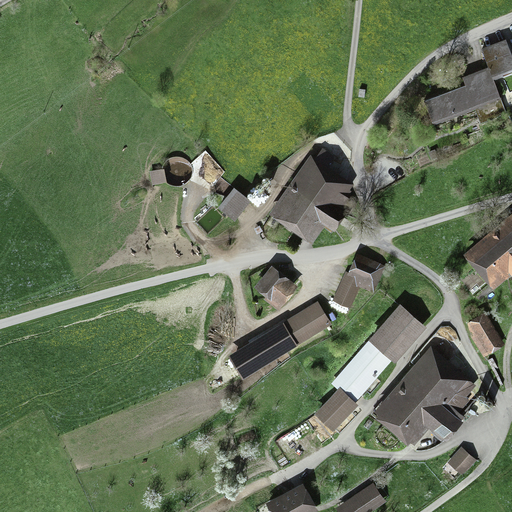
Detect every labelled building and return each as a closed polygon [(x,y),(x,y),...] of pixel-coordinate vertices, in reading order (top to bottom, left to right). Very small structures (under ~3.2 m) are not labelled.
[(511,53),(506,38),(481,47),(488,66),(493,79),(511,72),(511,53)] [(493,79),(488,66),(462,76),(465,84),(424,100),(434,124),(475,108),(479,120),(480,122),(506,113),(493,79)] [(468,127),(472,135),(481,131),(477,123),(468,127)] [(376,138),(372,136),(366,147),(370,149),(376,138)] [(269,213),(312,243),(324,227),(331,232),(333,230),(335,231),(355,202),(345,195),(353,183),(328,165),(335,156),(322,147),(315,157),(311,153),(269,213)] [(163,172),(162,169),(149,170),(152,184),(167,181),(165,178),(164,176),(164,174),(163,172)] [(234,220),(251,200),(234,186),(218,206),(234,220)] [(511,212),(463,253),(493,289),(511,274),(511,212)] [(386,265),(356,252),(349,270),(346,269),(335,296),(353,303),(360,286),(374,292),(386,265)] [(298,285),(271,264),(254,286),(265,295),(263,298),(279,310),(298,285)] [(243,379),(332,324),(317,300),(228,355),(243,379)] [(368,338),(370,340),(392,360),(395,362),(427,326),(400,303),(368,338)] [(471,337),(484,357),(505,344),(485,311),(468,322),(471,337)] [(314,413),(334,431),(358,404),(355,401),(392,360),(370,340),(331,383),(337,388),(314,413)] [(371,413),(408,445),(411,441),(413,443),(415,445),(430,428),(433,430),(431,433),(442,443),(444,440),(446,442),(463,422),(465,424),(470,417),(463,411),(461,413),(460,412),(470,400),(466,396),(476,384),(431,345),(371,413)] [(497,353),(486,359),(502,390),(505,388),(502,381),(504,379),(500,372),(502,370),(498,361),(500,360),(497,353)] [(462,446),(447,462),(463,476),(477,460),(462,446)] [(303,482),(265,502),(270,511),(315,511),(318,510),(317,508),(303,482)] [(373,482),(336,508),(338,511),(370,511),(387,501),(373,482)]
